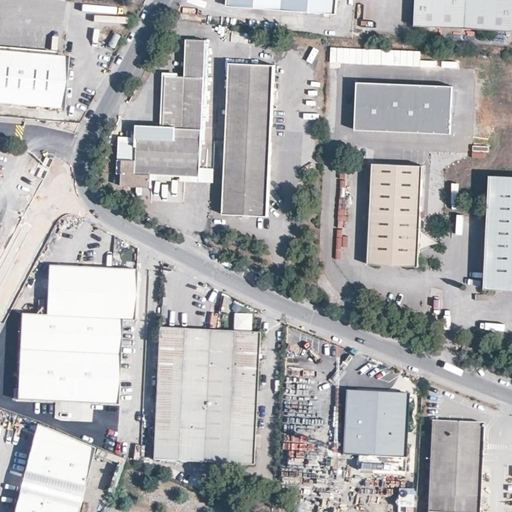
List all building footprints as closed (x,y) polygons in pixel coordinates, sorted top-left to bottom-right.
[(336,14),(336,0),(229,0),(229,6),(277,10),(336,14)] [(511,30),(511,0),(417,0),(416,26),(511,30)] [(186,76),(168,76),(165,127),(138,127),(138,142),(119,141),(118,173),(123,174),(123,186),(152,187),(152,175),(200,177),(201,160),(207,41),(188,40),(186,76)] [(331,64),(344,64),(343,48),(330,48),(331,64)] [(0,103),(64,110),(70,58),(0,52),(0,103)] [(275,65),(231,64),(224,213),(259,215),(269,214),(275,65)] [(451,84),(355,79),(354,129),(451,136),(451,84)] [(424,166),(374,164),(369,264),(420,265),(424,166)] [(486,288),(511,289),(511,176),(491,176),(486,288)] [(339,192),(351,192),(351,178),(340,177),(339,192)] [(138,270),(50,266),(47,316),(23,314),(20,400),(119,404),(121,361),(124,319),(137,319),(138,270)] [(255,463),(256,429),(261,333),(161,327),(160,356),(156,424),(155,459),(255,463)] [(348,391),(346,423),(344,454),(406,456),(410,394),(348,391)] [(480,511),(485,423),(433,421),(429,511),(480,511)] [(124,459),(37,423),(25,472),(85,487),(93,456),(117,463),(123,464),(124,459)] [(116,491),(123,464),(117,463),(110,490),(116,491)] [(80,507),(85,487),(25,472),(20,491),(80,507)] [(78,511),(80,507),(20,491),(14,511),(78,511)]
